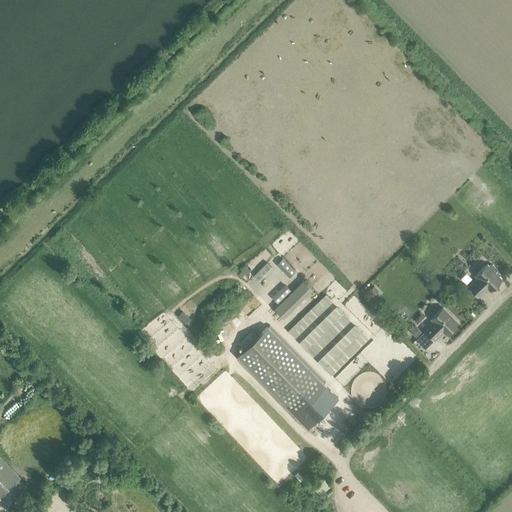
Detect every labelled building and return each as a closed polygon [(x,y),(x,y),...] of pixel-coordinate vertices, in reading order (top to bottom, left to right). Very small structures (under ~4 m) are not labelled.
[(282,259),(276,265),(289,278),(295,272),(282,259)] [(267,262),(253,276),(259,282),(273,268),(267,262)] [(469,287),(478,297),(484,290),(486,287),(490,291),(501,279),(494,272),(496,271),(496,268),(492,265),(490,265),(488,266),(486,264),(475,275),(477,278),(469,287)] [(245,266),(241,270),(246,275),(250,271),(245,266)] [(274,309),(283,317),(311,289),(303,281),(274,309)] [(287,283),(274,296),(280,302),(293,289),(287,283)] [(439,293),(434,298),(442,306),(447,302),(439,293)] [(288,331),(292,336),(330,299),(326,295),(288,331)] [(301,345),(310,355),(348,318),(338,308),(301,345)] [(430,319),(433,322),(424,331),(434,340),(440,334),(440,333),(442,331),(445,334),(457,323),(442,308),(430,319)] [(237,357),(307,428),(337,398),(267,327),(237,357)] [(319,363),(328,373),(366,337),(356,327),(319,363)] [(0,496),(19,478),(0,457),(0,496)] [(52,473),(45,480),(50,485),(57,478),(52,473)] [(43,481),(36,488),(41,493),(48,486),(43,481)] [(35,489),(28,496),(33,501),(40,494),(35,489)]
